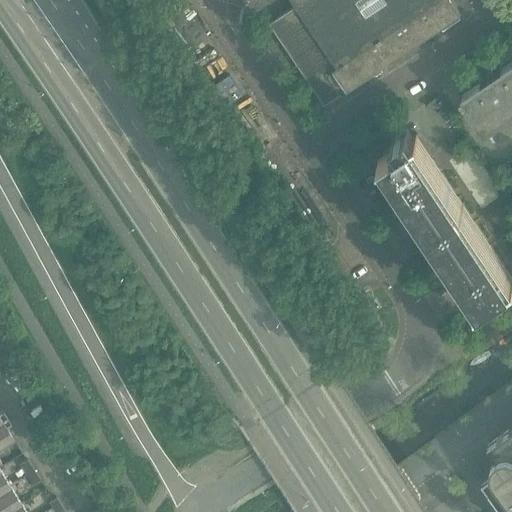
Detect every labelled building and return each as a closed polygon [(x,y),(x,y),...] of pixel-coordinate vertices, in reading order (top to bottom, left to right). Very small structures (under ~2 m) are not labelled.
[(292,0),(297,6),(270,23),(325,104),(340,93),(341,94),(342,94),(341,92),(346,89),(347,89),(347,90),(352,87),(461,14),(452,0),(292,0)] [(511,61),(459,97),(464,103),(483,130),(511,110),(511,61)] [(392,138),(391,139),(392,139),(397,146),(390,151),(388,148),(382,151),(384,154),(378,159),(379,161),(380,160),(476,303),(475,304),(477,306),(511,282),(511,276),(455,192),(433,158),(432,159),(431,157),(425,148),(417,136),(418,135),(417,133),(413,136),(407,128),(406,129),(403,131),(402,131),(402,132),(396,135),(395,136),(392,138)] [(436,152),(417,136),(427,151),(431,157),(436,152)] [(501,165),(495,170),(498,173),(499,176),(505,172),(501,165)] [(326,250),(314,258),(321,268),(333,260),(326,250)] [(0,443),(13,436),(0,415),(0,443)] [(491,467),(491,469),(491,470),(491,471),(491,473),(493,475),(493,476),(481,485),(500,511),(511,511),(511,427),(487,445),(496,457),(494,459),(493,461),(492,462),(492,463),(492,464),(491,465),(491,467)] [(20,464),(26,474),(34,470),(27,459),(20,464)] [(0,491),(10,485),(0,468),(0,491)] [(34,470),(26,474),(33,485),(41,480),(34,470)] [(103,505),(93,489),(84,473),(75,478),(95,510),(103,505)] [(10,485),(0,491),(0,511),(5,511),(21,503),(10,485)] [(56,497),(49,502),(55,511),(56,511),(63,508),(56,497)] [(26,511),(21,503),(5,511),(26,511)]
